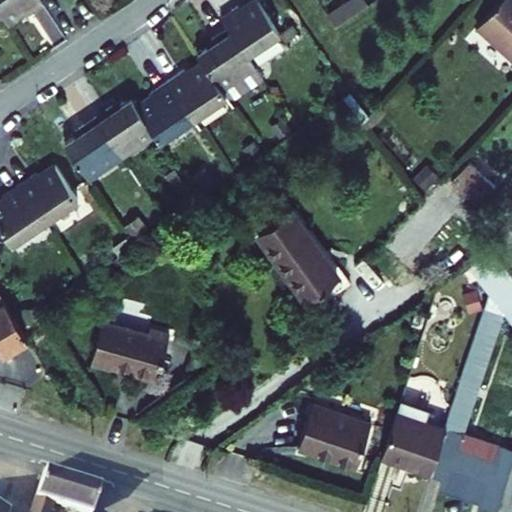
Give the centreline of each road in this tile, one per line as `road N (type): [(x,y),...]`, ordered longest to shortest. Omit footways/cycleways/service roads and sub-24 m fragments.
road 1 (residential): [(511,215),(205,436),(179,491)]
road 2 (residential): [(0,104),(154,0)]
road 3 (primary): [(3,436),(179,491)]
